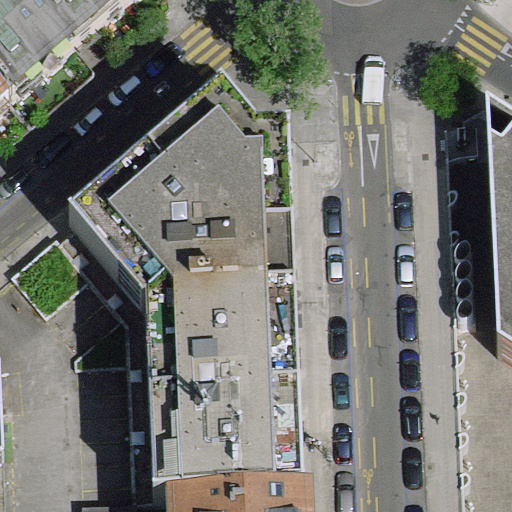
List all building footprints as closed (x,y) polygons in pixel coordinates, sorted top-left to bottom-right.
[(0,0),(0,96),(12,110),(144,0),(0,0)] [(0,96),(0,120),(12,110),(0,96)] [(72,232),(146,316),(297,305),(292,145),(260,145),(225,105),(72,232)] [(511,132),(488,117),(498,359),(511,367),(511,132)] [(155,511),(177,511),(306,504),(297,305),(146,316),(155,511)]
